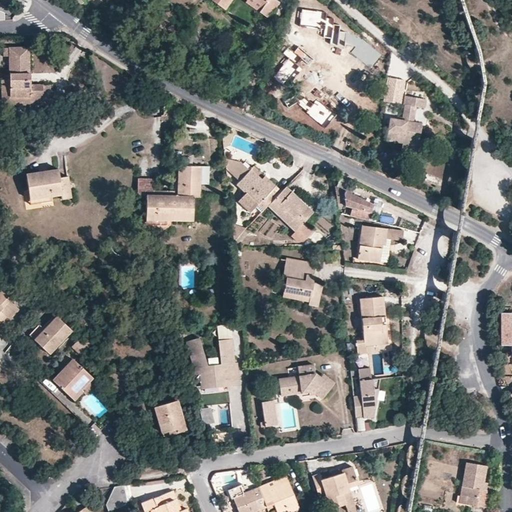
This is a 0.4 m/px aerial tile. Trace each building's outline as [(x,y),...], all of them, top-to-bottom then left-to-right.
[(211,0),(225,9),(231,0),(254,0),(263,6),(259,12),(267,17),(278,1),(276,0),(211,0)] [(246,0),(245,2),(259,12),(263,6),(254,0),(246,0)] [(345,47),(347,32),(339,31),(340,25),(328,24),(320,18),(321,12),(302,9),(300,25),(323,28),(322,38),(329,39),(329,45),(345,47)] [(309,65),(314,59),(298,47),(294,53),(288,48),(284,53),(290,58),(274,78),(283,85),(297,67),(294,64),(300,58),(309,65)] [(7,49),(8,56),(10,80),(11,97),(30,96),(30,100),(45,99),(44,83),(33,84),(30,48),(7,49)] [(400,104),(404,81),(387,78),(383,101),(400,104)] [(10,80),(3,80),(5,106),(30,104),(30,100),(30,96),(11,97),(10,80)] [(52,83),(44,83),(45,99),(45,103),(54,102),(52,83)] [(420,85),(408,83),(408,96),(420,98),(420,85)] [(402,103),(404,104),(402,117),(402,120),(397,119),(390,118),(386,140),(402,143),(418,145),(422,123),(418,123),(413,122),(415,107),(421,108),(424,108),(426,99),(420,98),(408,96),(403,95),(402,103)] [(324,126),(334,114),(316,99),(312,104),(304,98),(299,104),(308,111),(307,113),(324,126)] [(182,158),(182,166),(192,166),(192,158),(182,158)] [(226,168),(230,172),(239,162),(225,159),(226,168)] [(268,206),(281,192),(275,186),(272,189),(261,179),(251,169),(249,171),(239,162),(230,172),(239,181),(236,184),(245,193),(238,201),(250,213),(257,205),(262,200),(268,206)] [(177,197),(193,197),(200,197),(200,184),(200,166),(192,166),(182,166),(179,166),(178,196),(177,197)] [(209,166),(200,166),(200,184),(209,184),(209,166)] [(59,169),(27,174),(30,198),(52,195),(61,194),(62,200),(72,199),(69,177),(60,178),(59,169)] [(334,186),(335,186),(351,194),(356,184),(332,172),(334,186)] [(264,176),(261,179),(272,189),(275,186),(264,176)] [(177,197),(178,196),(154,195),(154,179),(138,179),(138,195),(146,195),(145,219),(193,220),(193,197),(177,197)] [(286,186),(281,192),(268,206),(295,231),(291,236),(297,241),(302,241),(312,231),(303,223),(313,212),(286,186)] [(351,194),(335,186),(337,204),(344,203),(344,205),(352,207),(349,215),(368,220),(373,204),(351,194)] [(52,195),(30,198),(31,206),(53,203),(52,195)] [(263,211),(268,206),(262,200),(257,205),(263,211)] [(234,241),(244,230),(246,228),(232,224),(234,241)] [(385,239),(390,239),(402,241),(403,231),(362,225),(357,259),(380,262),(380,261),(382,245),(384,246),(385,239)] [(248,233),(244,230),(234,241),(234,248),(248,233)] [(387,262),(390,239),(385,239),(384,246),(382,245),(380,261),(387,262)] [(310,297),(309,302),(308,305),(318,306),(322,284),(318,283),(313,282),(314,279),(314,276),(311,275),(313,263),(286,258),(281,283),(284,283),(283,292),(310,297)] [(0,323),(2,325),(9,318),(10,319),(20,309),(7,298),(8,297),(1,290),(0,290),(0,323)] [(282,297),(309,302),(310,297),(283,292),(282,297)] [(364,346),(366,345),(388,343),(386,324),(381,324),(381,317),(385,317),(383,296),(359,298),(363,340),(364,346)] [(511,324),(511,325),(511,312),(500,312),(500,345),(511,345),(511,357),(511,393),(510,395),(511,398),(511,324)] [(57,316),(47,328),(42,324),(30,337),(50,355),(73,330),(57,316)] [(217,326),(218,340),(232,339),(230,323),(217,326)] [(235,372),(234,363),(232,339),(218,340),(221,364),(207,365),(199,338),(186,342),(196,376),(199,376),(201,387),(228,384),(227,373),(235,372)] [(367,353),(366,345),(364,346),(363,340),(355,341),(357,354),(367,353)] [(80,355),(86,348),(78,342),(73,349),(80,355)] [(54,381),(74,399),(83,389),(93,377),(74,360),(54,381)] [(238,362),(234,363),(235,372),(227,373),(228,384),(201,387),(201,389),(240,385),(238,362)] [(308,387),(309,395),(316,394),(322,399),(334,383),(322,374),(320,377),(315,373),(314,364),(297,367),(299,376),(278,379),(280,396),(301,393),(300,388),(308,387)] [(379,378),(371,379),(370,368),(358,369),(361,395),(353,396),(355,417),(363,416),(363,418),(373,417),(379,378)] [(98,382),(93,377),(83,389),(88,394),(98,382)] [(302,396),(309,395),(308,387),(300,388),(301,393),(302,396)] [(162,433),(168,431),(176,429),(177,433),(186,430),(177,400),(154,407),(162,433)] [(261,402),(264,422),(265,427),(277,424),(274,400),(261,402)] [(246,428),(245,401),(231,402),(232,428),(246,428)] [(211,407),(199,408),(203,424),(215,423),(211,407)] [(484,418),(474,416),(472,428),(482,430),(484,418)] [(365,423),(366,431),(375,430),(374,422),(365,423)] [(482,490),(484,482),(486,466),(466,462),(460,496),(457,495),(456,502),(487,508),(486,490),(482,490)] [(352,466),(342,470),(341,470),(342,472),(332,476),(322,479),(320,473),(312,476),(318,496),(325,494),(330,509),(345,504),(346,504),(342,493),(349,491),(348,487),(358,484),(352,466)] [(330,471),(332,476),(342,472),(341,470),(342,470),(342,468),(330,471)] [(278,479),(272,481),(274,488),(280,485),(278,479)] [(258,487),(267,507),(274,504),(275,507),(276,511),(289,511),(299,508),(289,482),(280,485),(274,488),(272,481),(258,487)] [(254,511),(267,507),(258,487),(246,492),(243,484),(227,490),(231,499),(233,498),(238,511),(254,511)] [(124,485),(114,487),(106,504),(108,511),(128,504),(124,485)] [(173,499),(176,498),(173,490),(140,503),(143,511),(188,511),(187,508),(181,510),(178,511),(173,499)] [(356,511),(349,491),(342,493),(346,504),(345,504),(347,510),(349,511),(356,511)]
